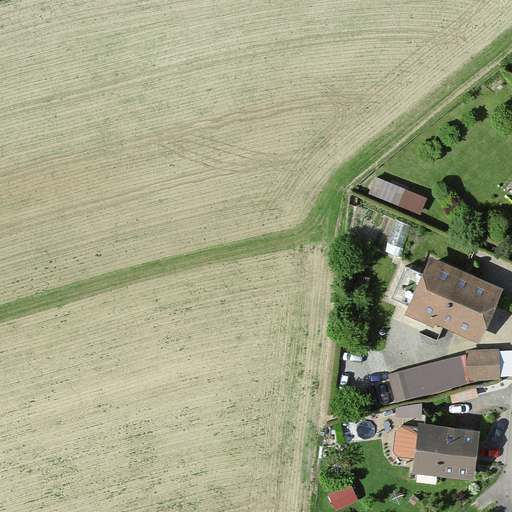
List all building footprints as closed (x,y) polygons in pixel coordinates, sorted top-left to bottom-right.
[(422,207),(428,189),(375,172),(369,190),(422,207)] [(511,179),(502,190),(511,199),(511,179)] [(496,291),(425,261),(402,317),(473,346),(496,291)] [(496,358),(463,358),(463,386),(496,386),(496,358)] [(457,362),(386,379),(393,408),(464,390),(463,386),(457,362)] [(474,434),(411,428),(406,477),(469,483),(474,434)]
